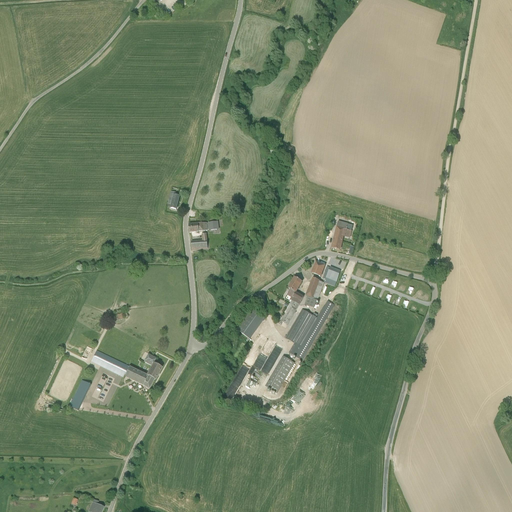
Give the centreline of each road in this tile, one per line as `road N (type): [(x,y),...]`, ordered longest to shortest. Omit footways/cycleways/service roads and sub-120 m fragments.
road 1 (unclassified): [(191,346),(185,221),(240,0)]
road 2 (track): [(433,282),(475,0)]
road 3 (unclassified): [(191,346),(208,343),(238,309),(315,254),(433,282)]
road 4 (unclassified): [(383,511),(390,436),(433,282)]
road 5 (unclassified): [(0,149),(32,102),(82,68),(143,0)]
road 6 (unclassified): [(109,511),(191,346)]
